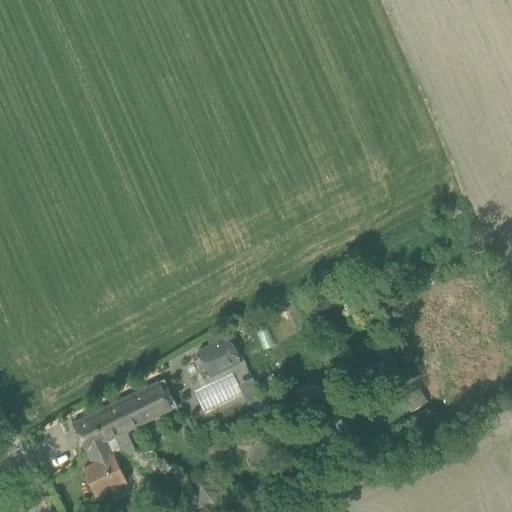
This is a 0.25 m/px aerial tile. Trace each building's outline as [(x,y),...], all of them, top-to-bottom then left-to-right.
[(240,363),(227,337),(196,352),(209,378),(240,363)] [(377,360),(356,370),(362,383),(383,373),(382,371),(377,360)] [(272,373),(256,381),(262,395),(279,387),(272,373)] [(253,379),(242,381),(245,403),(256,401),(253,379)] [(85,448),(105,439),(115,434),(175,406),(164,381),(91,415),(74,423),(85,448)] [(418,389),(402,399),(411,412),(427,402),(418,389)] [(94,463),(82,468),(94,496),(113,487),(125,482),(111,452),(121,447),(115,434),(105,439),(85,448),(86,450),(87,449),(94,463)] [(259,441),(249,459),(259,464),(269,447),(259,441)] [(193,511),(178,487),(165,495),(177,511),(193,511)]
